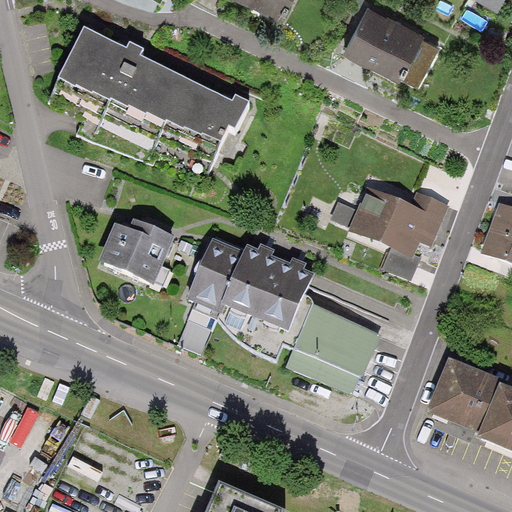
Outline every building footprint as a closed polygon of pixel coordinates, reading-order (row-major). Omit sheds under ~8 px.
[(242,0),(280,20),(290,0),(242,0)] [(345,55),(401,85),(404,80),(416,87),(436,51),(420,42),(423,38),(370,9),(345,55)] [(194,157),(195,155),(213,164),(229,132),(236,135),(251,105),(236,98),(233,104),(142,59),(145,52),(129,44),(126,51),(84,30),(47,105),(86,124),(89,119),(85,117),(87,114),(104,122),(104,121),(121,129),(122,127),(138,135),(139,134),(159,143),(160,141),(176,149),(176,148),(194,157)] [(421,257),(416,255),(420,245),(433,250),(451,208),(416,194),(411,207),(368,189),(359,211),(338,202),(329,223),(349,231),(347,235),(389,252),(382,269),(411,281),(421,257)] [(481,255),(511,266),(511,208),(500,204),(481,255)] [(98,263),(153,287),(155,284),(163,288),(170,272),(161,269),(175,239),(150,227),(135,221),(130,232),(115,226),(98,263)] [(191,310),(218,322),(233,338),(244,346),(252,352),(275,363),(283,346),(294,351),(313,308),(313,306),(312,302),(310,300),(309,298),(306,297),(315,277),(303,272),(306,265),(293,260),(291,265),(275,258),(277,255),(261,248),(259,253),(248,249),(245,256),(214,243),(188,302),(193,304),(191,310)] [(313,308),(294,351),(287,369),(354,398),(367,368),(380,337),(313,308)] [(477,440),(511,454),(511,392),(499,387),(501,382),(452,362),(430,415),(479,436),(477,440)] [(282,511),(215,484),(203,511),(282,511)]
